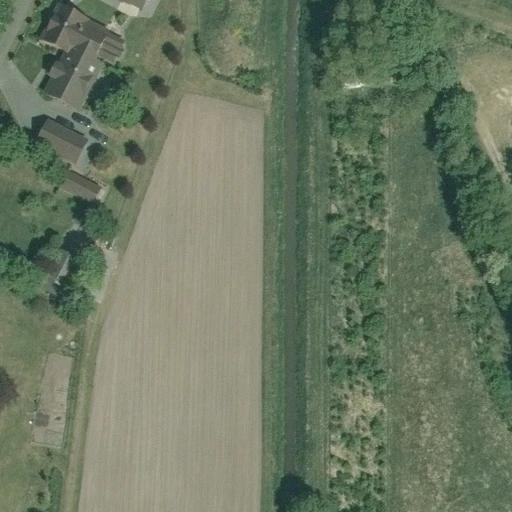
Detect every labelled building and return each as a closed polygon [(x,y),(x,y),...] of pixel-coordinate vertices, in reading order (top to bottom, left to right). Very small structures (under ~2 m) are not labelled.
[(125,0),(125,2),(141,11),(146,0),(125,0)] [(125,40),(62,10),(45,47),(64,56),(47,94),(80,109),(102,62),(112,67),(125,40)] [(380,82),(390,82),(389,68),(340,71),(341,89),(381,88),(380,82)] [(87,142),(48,124),(37,147),(76,165),(87,142)] [(103,191),(70,174),(62,190),(95,207),(103,191)] [(79,263),(59,252),(44,280),(64,290),(79,263)]
